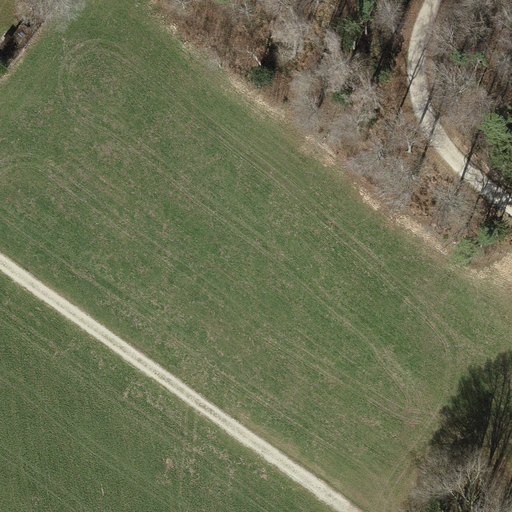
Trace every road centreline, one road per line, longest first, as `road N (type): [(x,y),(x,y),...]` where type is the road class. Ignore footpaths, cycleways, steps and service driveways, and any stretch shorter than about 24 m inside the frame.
road 1 (track): [(0,265),(353,511)]
road 2 (track): [(434,0),(412,39),(416,111),(472,181),(511,211)]
